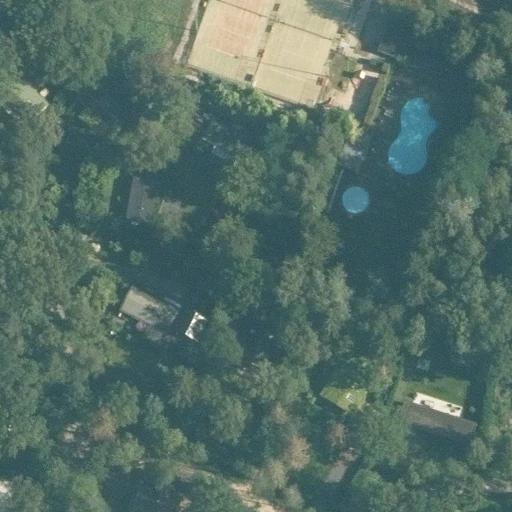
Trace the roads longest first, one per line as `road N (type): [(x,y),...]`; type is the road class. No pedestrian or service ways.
road 1 (residential): [(71,451),(155,449),(288,511)]
road 2 (residential): [(71,451),(58,326),(33,262)]
road 3 (residential): [(201,0),(176,77),(281,112)]
road 4 (residential): [(377,511),(406,491),(511,488)]
road 5 (residential): [(158,281),(73,260),(33,262)]
